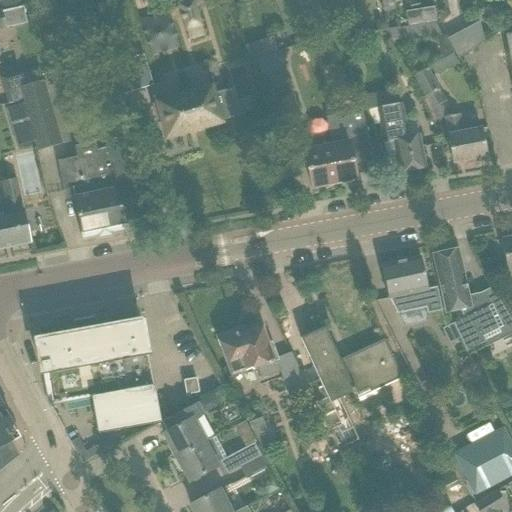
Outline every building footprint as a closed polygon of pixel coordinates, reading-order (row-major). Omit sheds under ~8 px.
[(13,0),(0,0),(0,2),(1,9),(15,5),(13,0)] [(186,31),(189,40),(204,36),(201,27),(202,26),(193,0),(187,0),(176,4),(185,32),(186,31)] [(392,0),(382,0),(384,11),(394,9),(392,0)] [(22,6),(1,11),(4,28),(26,23),(22,6)] [(434,9),(417,12),(419,25),(423,24),(434,22),(436,22),(434,9)] [(385,20),(375,21),(377,32),(385,30),(387,30),(385,20)] [(442,59),(429,66),(434,75),(457,62),(441,32),(440,33),(434,22),(423,24),(419,25),(387,30),(385,30),(391,41),(435,34),(442,59)] [(458,54),(489,44),(482,23),(451,33),(458,54)] [(258,43),(248,46),(252,60),(255,59),(263,56),(258,43)] [(260,75),(259,76),(275,127),(299,119),(278,51),(263,56),(255,59),(260,75)] [(100,68),(111,99),(135,91),(125,60),(100,68)] [(425,70),(412,76),(437,122),(444,119),(446,118),(439,104),(445,100),(439,91),(429,70),(426,72),(425,70)] [(63,146),(44,81),(39,82),(17,89),(36,154),(51,150),(63,146)] [(155,103),(155,105),(151,106),(155,120),(161,118),(166,138),(220,122),(210,87),(155,103)] [(511,91),(493,95),(504,154),(511,152),(511,91)] [(400,103),(376,108),(377,116),(380,131),(382,141),(392,139),(395,154),(399,173),(425,168),(421,149),(418,135),(407,138),(400,106),(400,103)] [(370,152),(362,112),(342,116),(331,119),(337,146),(304,153),(307,168),(311,188),(355,179),(355,175),(374,171),(370,152)] [(459,115),(454,116),(446,118),(444,119),(452,163),(486,156),(480,131),(463,134),(459,115)] [(98,158),(58,166),(63,192),(74,189),(76,197),(73,197),(80,231),(124,223),(123,219),(143,215),(138,196),(123,148),(97,156),(98,158)] [(0,213),(0,250),(30,244),(16,179),(0,182),(0,186),(6,212),(0,213)] [(511,237),(500,240),(509,283),(511,282),(511,237)] [(445,315),(460,311),(463,319),(452,324),(466,351),(483,343),(485,348),(511,334),(511,324),(505,312),(495,318),(480,294),(468,296),(464,281),(457,249),(432,255),(445,315)] [(427,290),(424,277),(420,257),(381,266),(385,285),(388,299),(397,314),(425,307),(427,314),(441,311),(436,287),(427,290)] [(154,399),(144,341),(141,321),(134,323),(132,314),(93,321),(92,317),(73,321),(74,324),(41,330),(42,339),(35,341),(41,373),(42,373),(46,397),(50,397),(52,406),(92,399),(98,433),(159,422),(154,399)] [(309,384),(317,403),(328,399),(328,401),(364,384),(369,394),(402,379),(384,340),(339,360),(324,327),(299,339),(318,380),(309,384)] [(276,362),(277,362),(271,346),(268,347),(261,328),(237,336),(235,332),(217,338),(230,377),(256,367),(261,380),(280,373),(276,362)] [(183,381),(185,396),(199,393),(196,379),(183,381)] [(163,434),(176,458),(214,438),(214,437),(206,422),(196,428),(192,421),(229,402),(224,389),(186,408),(191,419),(163,434)] [(0,468),(13,458),(6,445),(12,442),(13,441),(19,438),(0,402),(0,468)] [(451,454),(473,497),(511,476),(511,445),(502,427),(451,454)] [(239,467),(260,456),(254,443),(226,458),(215,437),(214,437),(214,438),(176,458),(173,460),(173,461),(174,461),(180,473),(183,472),(188,482),(206,473),(217,467),(220,465),(225,475),(239,467)] [(78,438),(70,442),(82,465),(114,447),(109,439),(85,452),(78,438)] [(267,468),(260,456),(239,467),(245,479),(267,468)] [(266,482),(264,489),(267,495),(278,489),(273,478),(266,482)] [(190,505),(193,511),(229,511),(218,490),(190,505)] [(486,496),(473,504),(478,511),(493,511),(496,511),(486,496)] [(429,511),(424,503),(408,511),(429,511)]
